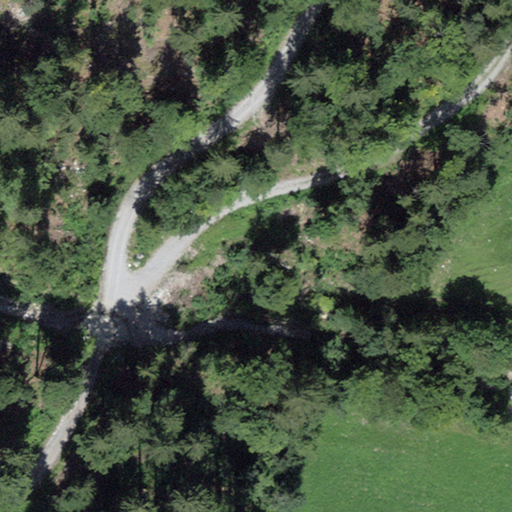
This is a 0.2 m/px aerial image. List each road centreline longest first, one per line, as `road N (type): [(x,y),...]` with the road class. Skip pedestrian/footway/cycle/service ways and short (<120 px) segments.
road 1 (track): [(313,0),(275,79),(161,169),(128,208),(111,303),(78,412),(6,511)]
road 2 (track): [(111,303),(235,196),(335,177),(423,132),(496,81),(511,42)]
